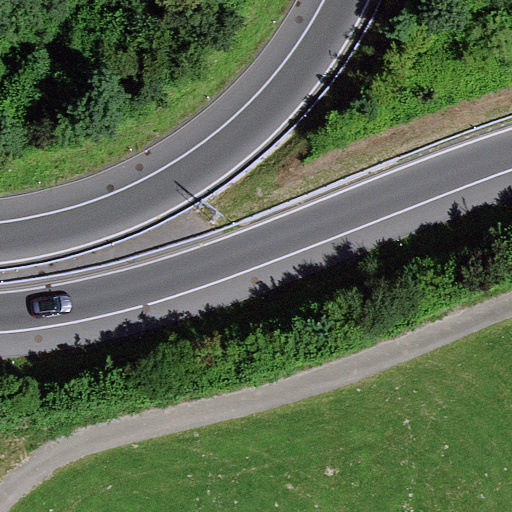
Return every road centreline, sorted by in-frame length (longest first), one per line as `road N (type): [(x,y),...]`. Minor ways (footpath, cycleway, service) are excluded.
road 1 (track): [(511,307),(291,389),(77,446),(33,469),(0,502)]
road 2 (motorway): [(0,316),(146,294),(511,159)]
road 3 (motorway): [(349,0),(331,48),(227,161),(95,223),(0,240)]
